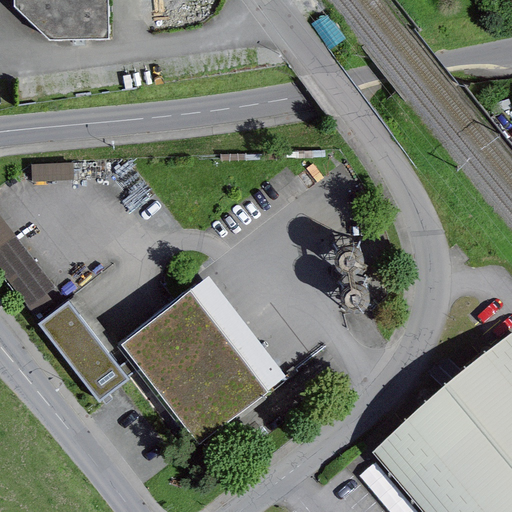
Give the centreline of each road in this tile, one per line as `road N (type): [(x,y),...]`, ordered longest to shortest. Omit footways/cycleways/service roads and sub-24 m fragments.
road 1 (unclassified): [(0,132),(223,109),(511,52)]
road 2 (unclassified): [(239,511),(351,424),(410,359),(432,297),(432,255),(416,209)]
road 3 (unclassified): [(270,0),(392,163),(416,209)]
road 4 (unclassified): [(0,346),(132,511)]
